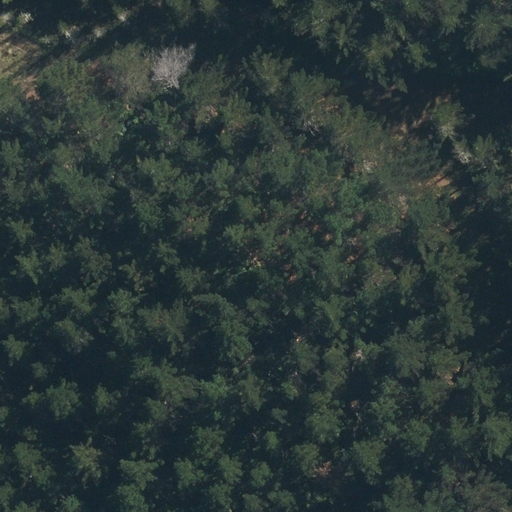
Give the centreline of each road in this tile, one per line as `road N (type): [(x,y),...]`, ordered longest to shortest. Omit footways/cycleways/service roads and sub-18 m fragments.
road 1 (track): [(0,77),(55,65),(150,61),(511,104)]
road 2 (track): [(350,90),(462,209),(511,414)]
